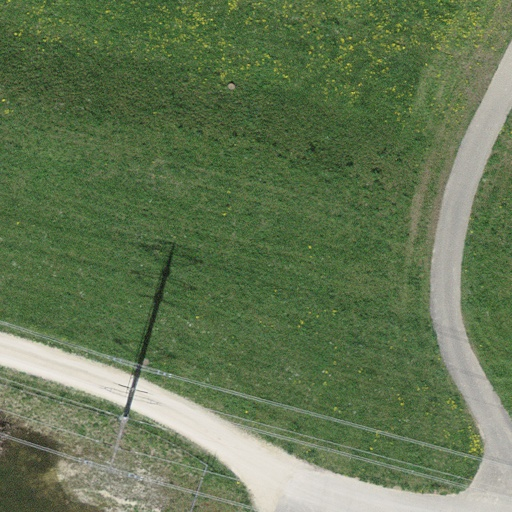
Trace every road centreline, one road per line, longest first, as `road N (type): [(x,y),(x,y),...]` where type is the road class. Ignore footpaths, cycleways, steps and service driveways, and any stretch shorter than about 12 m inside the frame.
road 1 (motorway): [(0,224),(511,376)]
road 2 (motorway): [(511,268),(0,119)]
road 3 (residential): [(511,79),(461,192),(442,259),(446,321),(511,474)]
road 4 (track): [(0,356),(215,440),(309,511)]
